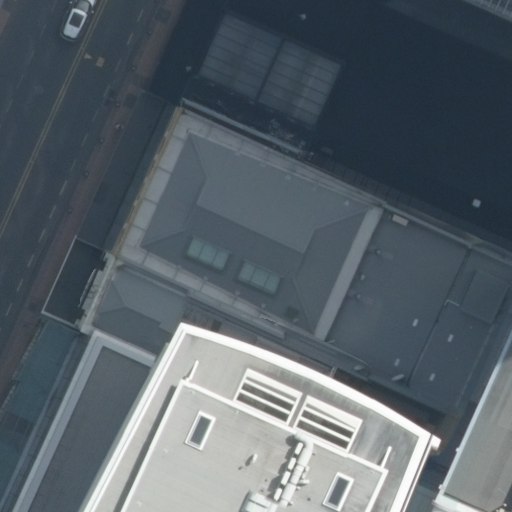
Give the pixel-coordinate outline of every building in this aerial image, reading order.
[(511,0),(190,0),(154,83),(177,93),(511,237),(511,0)] [(511,237),(177,93),(112,243),(363,351),(484,403),(511,339),(511,237)] [(363,351),(112,243),(78,321),(128,343),(375,449),(392,410),(346,390),(363,351)] [(511,511),(511,507),(450,481),(392,456),(375,449),(128,343),(78,321),(0,501),(0,511),(511,511)] [(511,339),(484,403),(450,481),(511,507),(511,339)]
